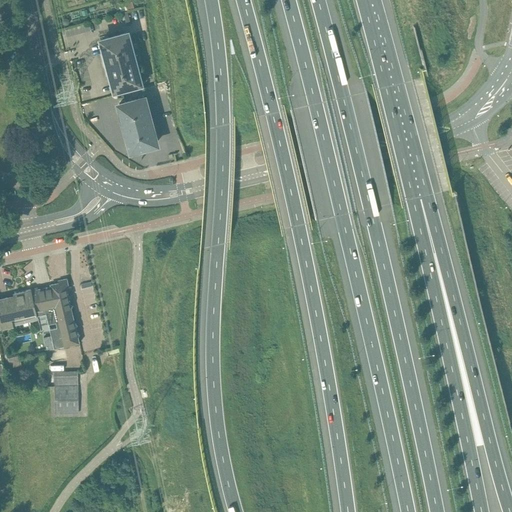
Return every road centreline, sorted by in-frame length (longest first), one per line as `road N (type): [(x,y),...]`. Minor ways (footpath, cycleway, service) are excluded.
road 1 (motorway): [(287,0),(408,511)]
road 2 (motorway): [(436,511),(318,0)]
road 3 (motorway): [(242,0),(297,225),(346,511)]
road 4 (motorway): [(210,0),(223,122),(212,386),(235,511)]
road 5 (secondary): [(111,195),(164,203),(441,136),(489,115),(511,92)]
road 6 (secondary): [(501,70),(478,98),(439,123),(181,188),(114,180)]
road 7 (motorway): [(509,511),(418,197)]
road 8 (motorway): [(482,511),(418,197)]
road 9 (motorway): [(418,197),(367,0)]
